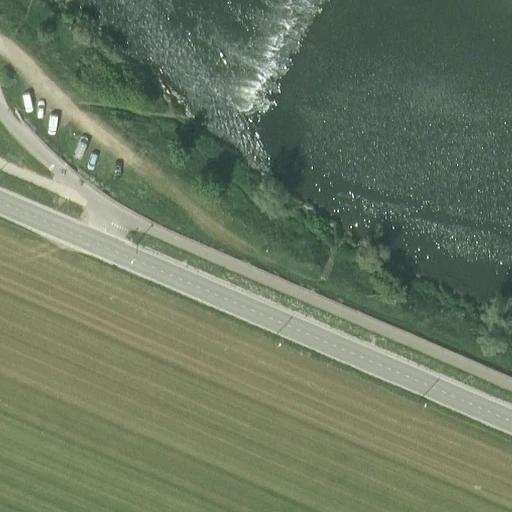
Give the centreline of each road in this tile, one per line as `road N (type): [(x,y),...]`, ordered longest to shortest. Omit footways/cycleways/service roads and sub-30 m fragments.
road 1 (tertiary): [(100,240),(511,417)]
road 2 (track): [(0,41),(58,95),(244,233)]
road 3 (unclassified): [(0,104),(98,199),(100,240)]
